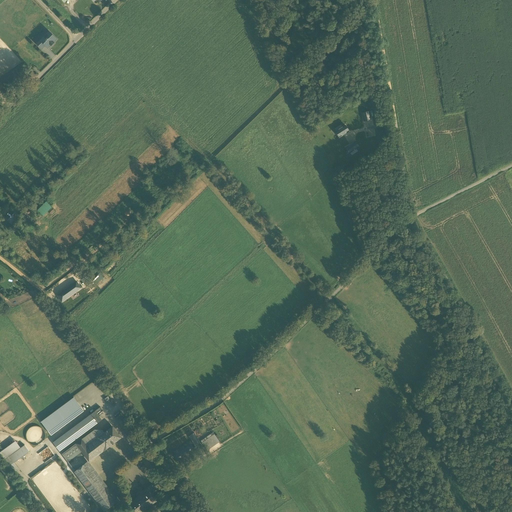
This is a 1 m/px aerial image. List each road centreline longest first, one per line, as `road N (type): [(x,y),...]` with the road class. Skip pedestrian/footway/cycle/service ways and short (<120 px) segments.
road 1 (track): [(42,291),(136,231),(211,157)]
road 2 (track): [(374,0),(395,122)]
road 3 (track): [(281,85),(366,0)]
